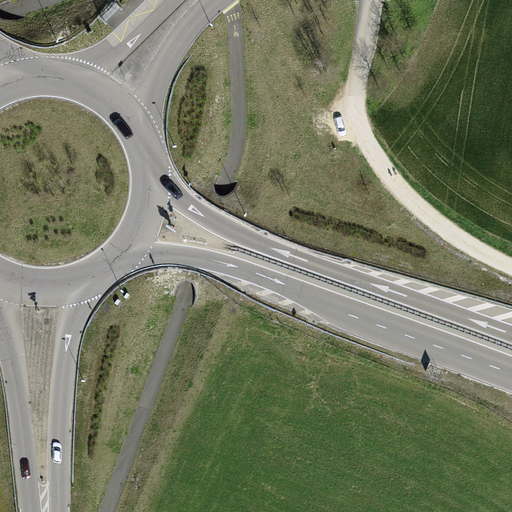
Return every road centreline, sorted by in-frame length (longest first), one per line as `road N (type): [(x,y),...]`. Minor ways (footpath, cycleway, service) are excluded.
road 1 (motorway): [(123,258),(174,254),(235,266),(511,374)]
road 2 (motorway): [(511,333),(228,229),(154,179)]
road 3 (track): [(372,0),(358,115),(423,211),(476,250),(511,264)]
road 4 (primary): [(54,511),(68,336),(89,281)]
road 5 (primary): [(0,298),(38,511)]
road 6 (unclassified): [(138,128),(176,45),(218,0)]
